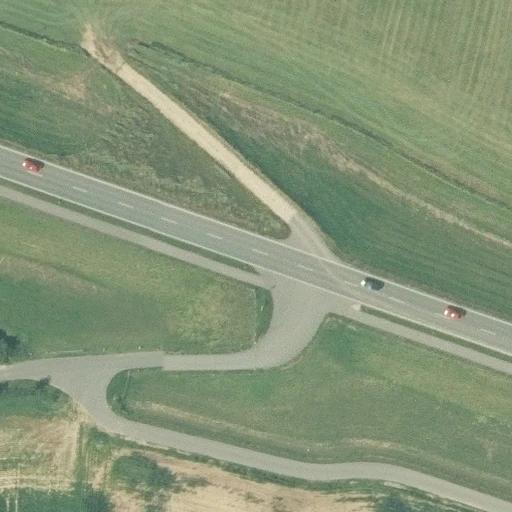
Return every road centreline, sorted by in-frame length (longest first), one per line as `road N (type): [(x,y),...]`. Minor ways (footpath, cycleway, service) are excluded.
road 1 (secondary): [(511,333),(0,155)]
road 2 (track): [(481,511),(118,403),(72,359)]
road 3 (track): [(311,262),(296,218),(120,73)]
